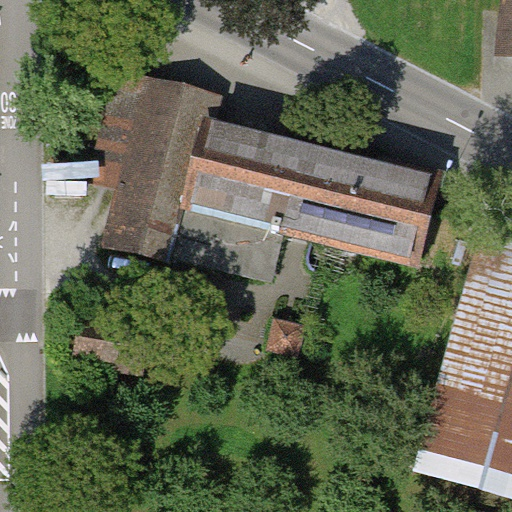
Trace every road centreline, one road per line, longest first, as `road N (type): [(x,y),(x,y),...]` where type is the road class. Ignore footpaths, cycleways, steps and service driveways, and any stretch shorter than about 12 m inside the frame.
road 1 (residential): [(27,0),(23,511)]
road 2 (secondary): [(511,155),(212,0)]
